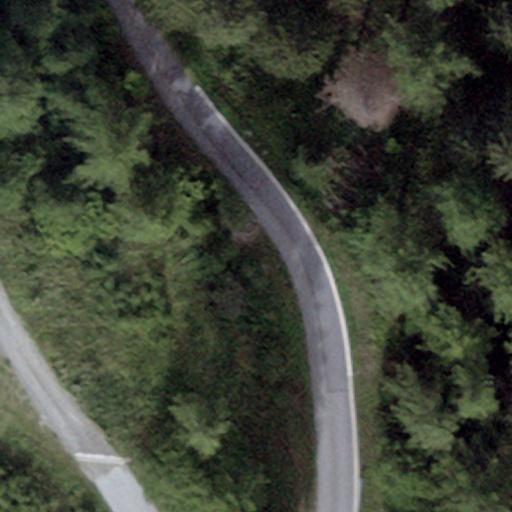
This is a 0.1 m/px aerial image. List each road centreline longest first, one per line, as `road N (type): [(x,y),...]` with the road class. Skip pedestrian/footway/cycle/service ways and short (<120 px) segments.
road 1 (tertiary): [(328,511),(335,386),(293,231),(173,77),(144,0)]
road 2 (track): [(0,322),(124,511)]
